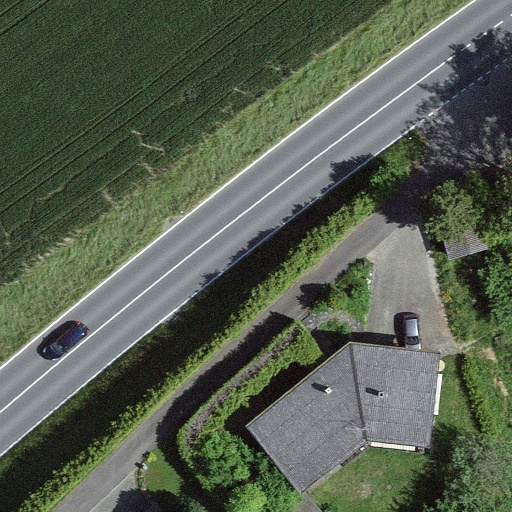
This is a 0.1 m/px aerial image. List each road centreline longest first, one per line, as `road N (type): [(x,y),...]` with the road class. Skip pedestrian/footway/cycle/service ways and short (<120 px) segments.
road 1 (residential): [(439,62),(428,166),(67,511)]
road 2 (secondary): [(0,436),(439,62)]
